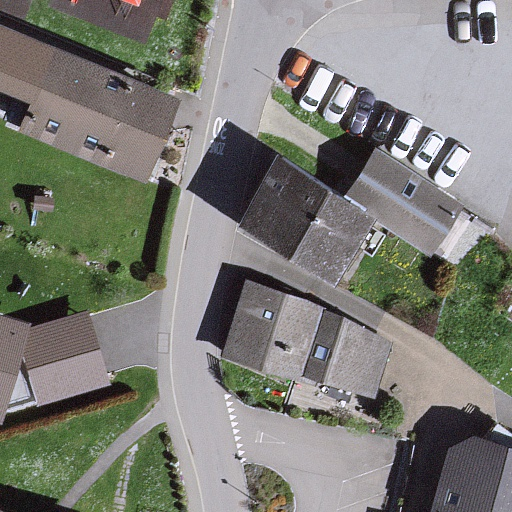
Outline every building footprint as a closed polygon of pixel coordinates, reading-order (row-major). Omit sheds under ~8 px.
[(0,83),(34,98),(54,51),(0,27),(0,83)] [(172,101),(54,51),(34,98),(23,123),(141,173),(172,101)] [(456,202),(373,147),(344,190),(427,245),(456,202)] [(367,215),(278,161),(242,220),(332,273),(367,215)] [(250,293),(231,351),(299,373),(309,376),(311,371),(369,389),(386,337),(317,315),(250,293)] [(84,313),(38,326),(34,367),(42,397),(104,379),(84,313)] [(0,405),(24,325),(0,317),(0,405)] [(511,511),(511,452),(463,438),(441,511),(511,511)]
